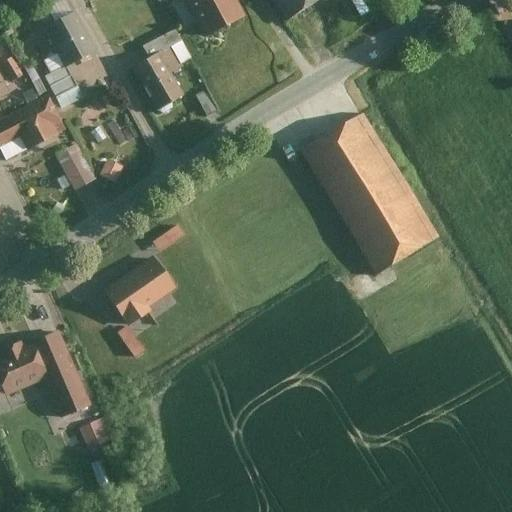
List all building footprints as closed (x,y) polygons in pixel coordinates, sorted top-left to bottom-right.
[(239,17),(230,0),(174,0),(196,40),(239,17)] [(272,0),(285,18),(310,0),(272,0)] [(75,14),(44,29),(63,67),(93,52),(75,14)] [(151,112),(175,97),(161,73),(188,57),(170,28),(136,48),(143,59),(125,69),(151,112)] [(0,61),(6,59),(0,45),(0,99),(11,95),(0,70),(0,61)] [(16,56),(6,60),(14,80),(24,77),(16,56)] [(52,99),(70,89),(60,70),(41,80),(52,99)] [(213,112),(203,92),(191,98),(201,119),(213,112)] [(63,134),(43,95),(0,117),(0,149),(1,151),(31,135),(38,148),(63,134)] [(433,241),(358,115),(294,153),(370,279),(433,241)] [(72,148),(52,158),(69,192),(89,182),(72,148)] [(177,236),(170,227),(148,245),(155,254),(177,236)] [(171,288),(152,260),(97,296),(116,324),(171,288)] [(138,351),(123,328),(111,336),(126,359),(138,351)] [(83,411),(52,335),(23,346),(36,379),(54,423),(83,411)] [(23,346),(0,355),(0,394),(36,379),(23,346)] [(120,436),(109,414),(83,428),(94,449),(120,436)]
